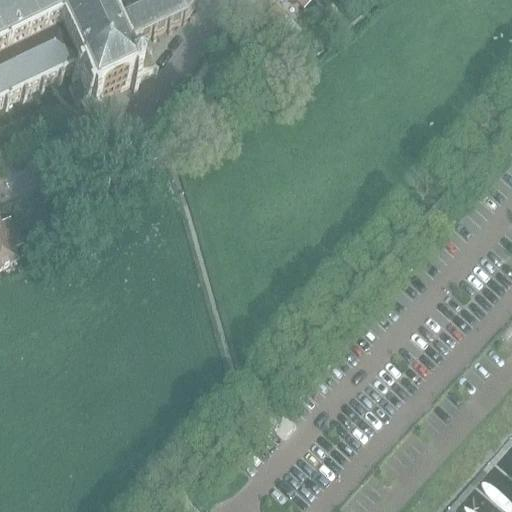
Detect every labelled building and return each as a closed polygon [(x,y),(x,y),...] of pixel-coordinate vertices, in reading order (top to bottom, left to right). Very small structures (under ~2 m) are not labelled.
[(151,77),(155,78),(156,75),(152,73),(145,60),(150,58),(148,54),(144,56),(138,44),(149,39),(152,44),(156,42),(153,37),(165,32),(167,37),(171,35),(169,30),(180,25),(181,27),(185,25),(184,23),(193,10),(198,11),(198,6),(194,6),(190,0),(0,0),(0,109),(2,109),(5,113),(7,112),(5,107),(20,100),(22,105),(25,103),(23,99),(38,91),(40,96),(43,95),(41,90),(55,83),(58,88),(60,86),(58,82),(74,74),(76,79),(69,83),(72,87),(67,89),(76,108),(80,105),(83,110),(89,107),(92,114),(96,112),(93,105),(130,88),(133,94),(137,92),(134,86),(141,83),(140,82),(151,77)] [(262,0),(269,7),(276,0),(293,0),(303,10),(309,4),(305,0),(262,0)] [(280,25),(286,18),(275,7),(261,21),(277,39),(286,31),(280,25)] [(294,70),(304,60),(292,48),(282,58),(294,70)] [(155,160),(156,153),(154,147),(150,143),(144,140),(137,142),(132,146),(130,153),(132,160),(136,165),(143,167),(150,165),(155,160)] [(0,271),(17,263),(11,251),(23,245),(9,219),(0,224),(0,271)]
